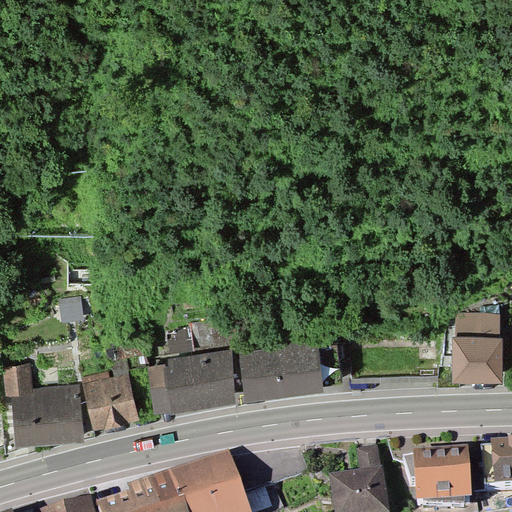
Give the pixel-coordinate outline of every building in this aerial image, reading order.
[(281,338),(243,343),(249,389),(347,376),(341,337),(324,339),(323,332),(311,334),(310,330),(281,334),(281,338)] [(497,334),(445,334),(445,375),(497,374),(497,334)] [(170,358),(151,361),(157,405),(240,393),(233,343),(169,352),(170,358)] [(149,411),(138,368),(91,379),(102,422),(149,411)] [(90,382),(23,388),(27,440),(94,434),(90,382)] [(362,472),(333,476),(338,511),(392,511),(386,468),(384,469),(381,445),(358,449),(362,472)] [(511,445),(494,447),(497,484),(511,482),(511,445)] [(132,493),(98,505),(100,511),(251,511),(230,452),(130,486),(132,493)] [(475,497),(471,456),(426,460),(429,501),(475,497)] [(96,511),(92,497),(41,511),(96,511)]
